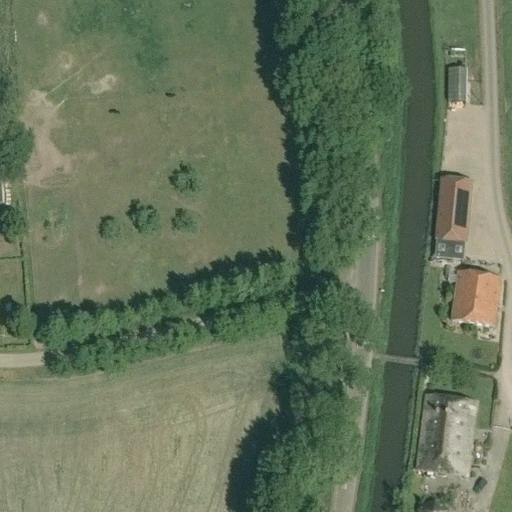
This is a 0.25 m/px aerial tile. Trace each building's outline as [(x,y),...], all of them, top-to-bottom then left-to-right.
[(466,72),(448,72),(448,105),(466,105),(466,72)] [(438,243),(466,246),(471,186),(443,183),(438,243)] [(459,275),(452,323),(494,330),(502,281),(459,275)] [(416,474),(465,480),(475,404),(426,398),(416,474)] [(511,482),(500,479),(496,494),(510,498),(509,505),(511,505),(511,482)] [(425,511),(448,511),(445,496),(423,501),(425,511)]
